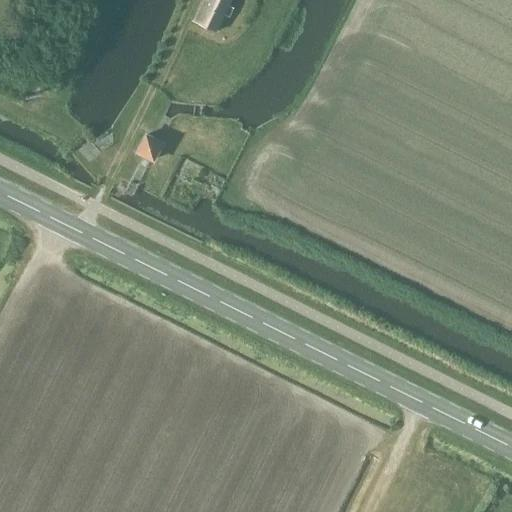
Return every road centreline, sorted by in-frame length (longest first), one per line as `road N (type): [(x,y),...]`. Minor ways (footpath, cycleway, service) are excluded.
road 1 (secondary): [(511,448),(0,193)]
road 2 (track): [(366,0),(310,109),(273,145),(258,182),(262,192),(511,320)]
